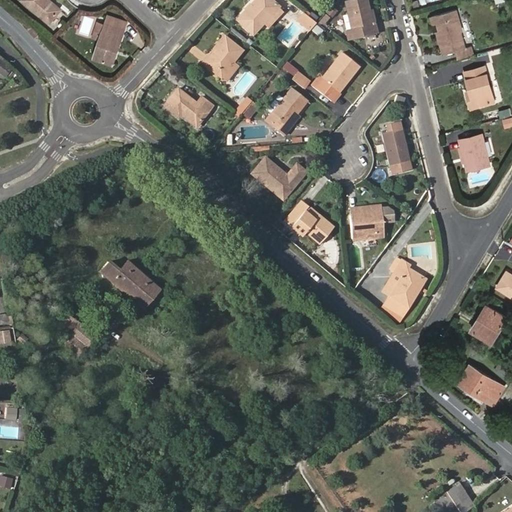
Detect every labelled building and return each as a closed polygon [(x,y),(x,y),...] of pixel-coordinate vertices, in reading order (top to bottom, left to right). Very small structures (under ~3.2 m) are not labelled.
[(16,0),(17,0),(44,24),(56,10),(45,0),(43,2),(40,0),(16,0)] [(274,7),(266,0),(251,0),(246,5),(241,11),(232,20),(247,35),(263,19),(273,7),(274,7)] [(365,14),(361,0),(355,0),(340,3),(347,33),(342,34),(344,42),(354,40),(354,39),(372,34),(371,26),(368,27),(365,14)] [(263,19),(267,22),(277,11),(273,7),(263,19)] [(334,14),(328,9),(322,17),(326,20),(328,21),(334,14)] [(457,35),(459,35),(453,12),(427,19),(430,28),(434,26),(436,34),(437,40),(435,40),(440,57),(452,54),(453,62),(470,57),(469,49),(461,51),(457,35)] [(310,24),(304,19),(298,14),(292,22),(305,33),(312,25),(310,24)] [(119,21),(103,15),(100,24),(116,29),(119,21)] [(310,24),(314,20),(307,15),(304,19),(310,24)] [(313,26),(317,30),(326,20),(322,17),(313,26)] [(88,38),(95,40),(99,26),(93,24),(88,38)] [(120,30),(116,29),(100,24),(99,26),(95,40),(88,58),(108,65),(110,57),(109,55),(112,48),(114,48),(120,30)] [(307,33),(314,40),(319,34),(312,28),(307,33)] [(217,36),(206,50),(208,52),(219,37),(217,36)] [(226,65),(236,51),(219,37),(208,52),(203,58),(198,65),(215,79),(216,77),(226,65)] [(317,81),(314,79),(307,89),(328,106),(334,97),(333,96),(354,70),(337,56),(317,81)] [(0,57),(0,69),(8,75),(14,68),(0,57)] [(216,77),(221,81),(231,69),(226,65),(216,77)] [(492,105),(482,69),(467,73),(469,81),(463,82),(466,94),(471,110),(492,105)] [(287,82),(294,87),(299,80),(293,75),(287,82)] [(294,87),(298,91),(304,84),(299,80),(294,87)] [(191,105),(173,90),(158,107),(173,119),(176,116),(191,128),(207,108),(196,98),(191,105)] [(301,104),(286,91),(277,101),(265,116),(271,121),(265,127),(279,139),(285,131),(281,129),(291,117),(301,104)] [(393,103),(401,106),(404,98),(396,95),(393,103)] [(261,112),(265,116),(277,101),(272,97),(261,112)] [(231,113),(235,117),(246,104),(242,100),(231,113)] [(243,123),(254,110),(246,104),(235,117),(243,123)] [(285,131),(295,120),(291,117),(281,129),(285,131)] [(393,125),(382,127),(384,136),(376,138),(385,178),(404,173),(393,125)] [(485,169),(478,138),(455,142),(457,151),(461,166),(463,174),(485,169)] [(282,177),(260,159),(246,175),(259,186),(261,184),(265,187),(264,188),(279,201),(302,174),(292,165),(282,177)] [(263,190),(277,203),(279,201),(264,188),(263,190)] [(312,219),(296,205),(291,210),(308,224),(312,219)] [(312,219),(308,224),(291,210),(278,225),(286,232),(293,238),(295,240),(299,236),(312,248),(327,231),(312,219)] [(378,242),(376,211),(360,212),(361,219),(343,221),(345,245),(378,242)] [(343,221),(361,219),(360,212),(343,214),(343,221)] [(119,268),(109,260),(99,271),(141,308),(159,287),(127,259),(119,268)] [(407,295),(416,282),(402,273),(404,269),(392,261),(384,272),(389,276),(377,294),(384,299),(378,309),(396,321),(411,297),(407,295)] [(511,296),(511,274),(508,272),(498,287),(511,296)] [(411,297),(420,284),(416,282),(407,295),(411,297)] [(97,293),(93,288),(87,293),(90,298),(97,293)] [(508,318),(487,305),(472,330),(493,343),(508,318)] [(54,320),(70,332),(61,344),(77,356),(94,335),(63,309),(54,320)] [(0,324),(11,324),(9,314),(0,314),(0,324)] [(0,330),(0,341),(12,340),(11,329),(0,330)] [(506,387),(470,364),(458,383),(489,402),(492,397),(498,400),(506,387)] [(509,380),(511,374),(511,371),(499,364),(495,371),(509,380)] [(489,402),(495,405),(498,400),(492,397),(489,402)] [(20,408),(5,407),(4,419),(19,420),(20,408)] [(12,478),(1,475),(0,481),(0,484),(9,487),(12,478)] [(458,511),(446,493),(430,504),(435,511),(458,511)]
